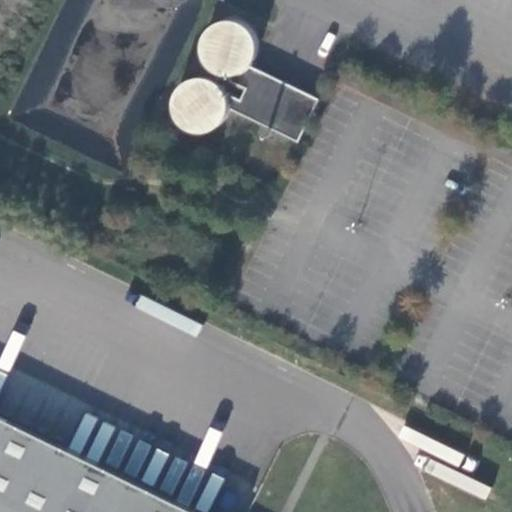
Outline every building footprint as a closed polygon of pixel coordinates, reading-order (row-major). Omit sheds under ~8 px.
[(207,59),(210,64),(213,67),(218,71),(225,73),(234,74),(235,74),(238,73),(241,72),(245,71),(247,69),(250,67),(251,66),(256,58),(258,52),(259,45),(256,35),(252,29),(247,25),(241,21),(231,20),(224,20),(218,23),(210,29),(206,35),(204,45),(204,52),(207,59)] [(299,142),(320,99),(251,66),(250,67),(247,69),(245,71),(241,72),(238,73),(235,74),(234,74),(234,82),(245,87),(240,98),(226,90),(227,93),(228,97),(229,100),(229,103),(229,107),(229,108),(299,142)] [(203,77),(193,79),(190,81),(185,84),(180,90),(177,96),(176,102),(176,109),(178,115),(182,121),(186,126),(192,129),(199,131),(209,131),(215,128),(223,122),(227,116),(229,108),(229,107),(229,103),(229,100),(228,97),(227,93),(226,90),(221,85),(213,79),(203,77)] [(0,511),(204,511),(0,413),(0,511)] [(134,478),(151,445),(85,413),(68,446),(134,478)]
